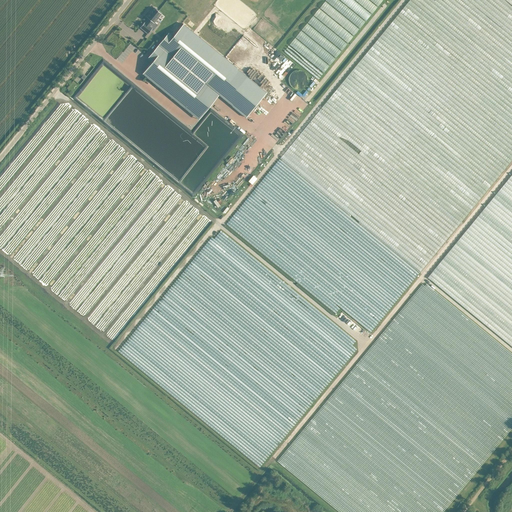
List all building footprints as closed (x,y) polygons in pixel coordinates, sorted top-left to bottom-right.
[(325,73),(381,0),(325,0),(290,46),(303,55),(301,58),(303,59),(301,61),(309,67),(310,65),(311,65),(312,63),(325,73)] [(145,22),(140,27),(148,34),(151,29),(153,31),(158,25),(155,22),(161,14),(162,14),(157,10),(157,9),(156,8),(154,8),(154,7),(154,8),(146,16),(146,17),(148,19),(145,22)] [(215,94),(243,117),(264,92),(180,23),(169,36),(165,32),(144,57),(149,61),(139,73),(195,119),(215,94)] [(265,46),(262,50),(267,54),(270,49),(265,46)] [(277,49),(273,54),(282,62),(286,57),(277,49)] [(260,63),(265,57),(260,53),(256,58),(260,63)] [(94,73),(98,76),(104,67),(114,74),(117,69),(103,60),(94,73)] [(268,60),(264,65),(273,72),(277,67),(268,60)] [(289,60),(278,76),(283,79),(294,64),(289,60)] [(254,64),(250,69),(269,85),(273,80),(254,64)] [(276,110),(262,128),(265,130),(263,132),(277,143),(302,110),(293,104),(284,116),(276,110)] [(310,106),(299,119),(301,121),(312,108),(310,106)] [(153,298),(157,301),(162,294),(157,291),(153,298)] [(273,449),(287,434),(285,432),(279,438),(277,437),(272,442),(273,442),(269,446),(273,449)]
